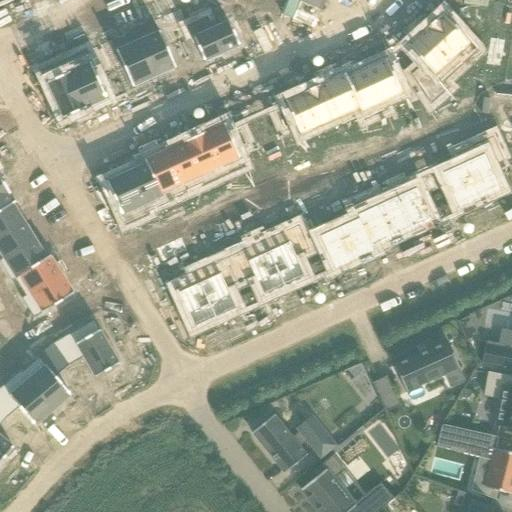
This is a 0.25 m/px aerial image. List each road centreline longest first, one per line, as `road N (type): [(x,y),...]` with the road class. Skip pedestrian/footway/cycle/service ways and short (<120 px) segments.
road 1 (residential): [(50,161),(313,53),(391,0)]
road 2 (residential): [(182,381),(511,236)]
road 3 (residential): [(50,161),(182,381)]
road 4 (residential): [(5,511),(48,456),(83,430),(182,381)]
road 5 (residential): [(182,381),(282,511)]
